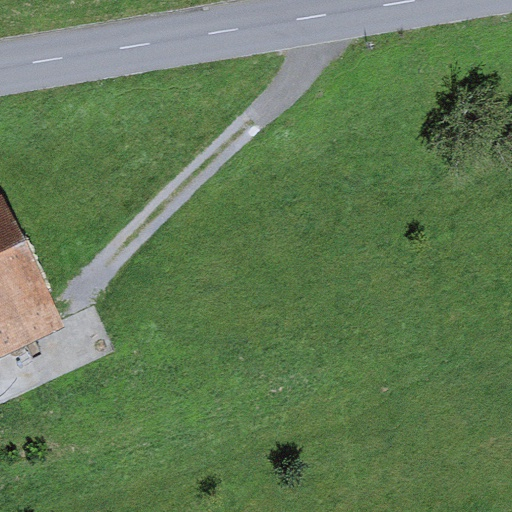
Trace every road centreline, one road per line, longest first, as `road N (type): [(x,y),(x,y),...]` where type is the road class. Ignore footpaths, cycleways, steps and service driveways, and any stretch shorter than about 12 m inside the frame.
road 1 (tertiary): [(425,0),(0,68)]
road 2 (track): [(331,15),(250,126),(94,290)]
